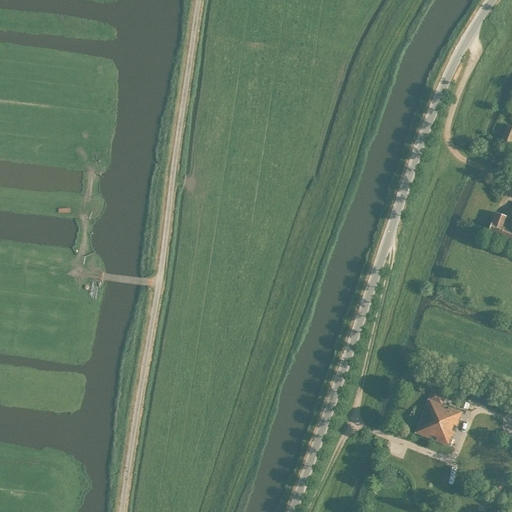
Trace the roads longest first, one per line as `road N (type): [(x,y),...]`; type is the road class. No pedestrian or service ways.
road 1 (unclassified): [(293,511),(433,110),(493,0)]
road 2 (unclassified): [(122,511),(198,0)]
road 3 (track): [(91,161),(77,272),(158,282)]
